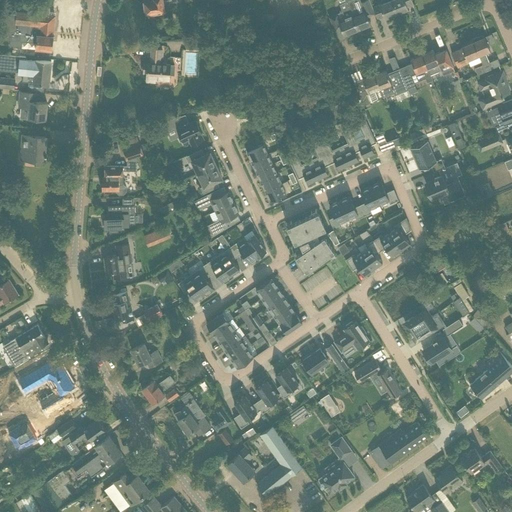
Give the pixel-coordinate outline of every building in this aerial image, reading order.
[(147,11),(148,14),(165,11),(163,0),(169,0),(169,1),(176,0),(143,0),(145,12),(147,11)] [(344,0),(345,1),(356,29),(369,24),(366,16),(374,13),(369,0),(364,0),(360,2),(358,0),(344,0)] [(396,13),(390,0),(379,0),(380,2),(379,3),(378,2),(372,5),(377,18),(384,16),(385,18),(396,13)] [(390,0),(396,13),(408,8),(407,7),(413,4),(411,0),(390,0)] [(356,29),(345,1),(339,4),(344,18),(339,20),(337,12),(328,15),(335,31),(341,28),(344,34),(356,29)] [(50,7),(41,3),(40,2),(29,6),(28,11),(16,10),(16,11),(0,16),(0,30),(11,32),(9,45),(21,46),(22,41),(35,42),(35,48),(52,50),(53,36),(53,35),(55,15),(49,14),(50,7)] [(256,24),(257,32),(266,31),(265,23),(256,24)] [(478,55),(482,64),(485,71),(500,65),(497,58),(489,62),(484,52),(490,50),(484,36),(479,38),(478,36),(472,39),(472,41),(473,41),(479,54),(478,55)] [(467,59),(478,55),(479,54),(473,41),(472,41),(461,46),(462,48),(451,52),(457,66),(468,62),(467,59)] [(144,63),(144,72),(147,72),(146,80),(155,80),(155,79),(169,79),(169,74),(174,75),(174,63),(170,63),(166,63),(166,62),(161,61),(162,60),(162,50),(151,49),(150,63),(144,63)] [(433,49),(422,54),(430,74),(438,71),(440,75),(443,74),(454,70),(445,49),(435,54),(433,49)] [(0,69),(23,72),(22,81),(33,82),(48,84),(51,61),(34,59),(34,60),(25,59),(25,56),(0,53),(0,69)] [(430,74),(422,54),(410,58),(412,63),(399,68),(407,88),(410,93),(417,91),(414,85),(413,82),(425,77),(427,81),(432,79),(430,74)] [(482,64),(474,68),(477,74),(485,71),(482,64)] [(385,69),(374,73),(380,87),(382,93),(383,96),(394,92),(395,94),(407,88),(400,72),(388,76),(385,69)] [(478,100),(482,109),(505,100),(502,95),(510,92),(505,79),(506,78),(503,70),(483,78),(483,80),(477,82),(480,90),(487,88),(490,96),(478,100)] [(380,87),(374,73),(354,82),(363,105),(383,96),(382,93),(380,87)] [(0,77),(0,87),(13,89),(14,88),(14,79),(0,77)] [(20,118),(28,118),(28,117),(45,118),(46,101),(38,101),(38,93),(20,91),(19,106),(21,107),(20,118)] [(502,103),(491,108),(497,124),(494,126),(497,133),(511,126),(511,104),(504,108),(502,103)] [(180,141),(182,140),(183,140),(189,138),(192,144),(203,139),(200,133),(201,132),(195,121),(189,123),(185,114),(172,118),(163,122),(167,132),(174,128),(180,141)] [(376,142),(365,118),(358,122),(364,134),(356,138),(354,135),(353,136),(360,149),(363,158),(374,153),(370,145),(376,142)] [(454,122),(447,124),(459,149),(466,147),(454,122)] [(355,152),(360,149),(353,136),(354,135),(350,125),(342,129),(348,141),(339,145),(348,165),(358,160),(355,152)] [(406,135),(409,140),(424,134),(422,128),(406,135)] [(383,132),(375,135),(382,151),(402,143),(399,136),(387,142),(383,132)] [(476,141),(480,151),(502,142),(499,132),(476,141)] [(46,153),(44,153),(45,136),(21,134),(20,158),(44,160),(44,155),(46,155),(46,153)] [(348,165),(339,145),(331,149),(326,136),(318,140),(329,164),(334,161),(338,169),(348,165)] [(329,164),(318,140),(311,143),(317,156),(309,160),(318,179),(328,174),(324,166),(329,164)] [(427,140),(410,147),(419,168),(430,164),(433,171),(445,166),(441,158),(435,160),(427,140)] [(247,151),(251,161),(268,153),(263,143),(247,151)] [(127,163),(136,163),(137,155),(143,153),(140,146),(123,152),(126,159),(127,159),(127,163)] [(192,160),(198,173),(216,164),(209,151),(204,154),(201,148),(185,156),(188,162),(192,160)] [(287,154),(298,178),(304,175),(308,183),(318,179),(309,160),(301,163),(295,151),(287,154)] [(251,161),(256,171),(272,163),(268,153),(251,161)] [(180,158),(174,161),(177,167),(183,164),(180,158)] [(460,188),(455,176),(462,173),(456,161),(438,169),(441,176),(431,180),(432,182),(426,185),(429,192),(431,199),(435,197),(435,196),(440,194),(444,203),(452,200),(449,193),(460,188)] [(256,171),(260,181),(277,173),(272,163),(256,171)] [(216,164),(198,173),(203,185),(200,187),(202,193),(219,186),(216,180),(222,178),(216,164)] [(102,190),(112,190),(117,190),(117,192),(118,193),(122,194),(126,191),(126,186),(122,183),(122,165),(104,165),(104,176),(102,176),(102,190)] [(260,181),(265,191),(281,183),(277,173),(260,181)] [(287,180),(282,183),(286,192),(291,190),(287,180)] [(379,204),(388,200),(390,203),(398,200),(393,189),(386,192),(381,181),(370,186),(379,204)] [(281,183),(265,191),(270,201),(286,193),(281,183)] [(360,204),(365,215),(371,212),(370,208),(379,204),(370,186),(360,191),(365,202),(360,204)] [(233,202),(228,190),(217,196),(215,190),(194,200),(198,209),(210,203),(212,204),(215,210),(233,202)] [(365,215),(360,204),(354,207),(349,196),(339,200),(348,218),(357,214),(358,218),(365,215)] [(177,209),(173,200),(161,206),(165,215),(177,209)] [(348,218),(339,200),(329,205),(334,216),(329,218),(334,229),(340,226),(338,223),(348,218)] [(238,213),(233,202),(215,210),(218,217),(217,220),(206,225),(211,237),(231,225),(228,218),(238,213)] [(135,223),(134,204),(108,205),(108,214),(110,214),(110,217),(103,217),(104,228),(109,228),(109,232),(118,232),(118,228),(124,227),(124,226),(128,226),(128,224),(135,223)] [(318,212),(287,226),(294,242),(325,228),(318,212)] [(396,228),(389,232),(401,250),(410,243),(403,234),(411,229),(406,217),(394,225),(396,228)] [(496,225),(500,235),(510,231),(506,221),(496,225)] [(143,235),(148,246),(170,237),(165,226),(143,235)] [(366,230),(359,234),(362,238),(369,234),(366,230)] [(381,234),(374,239),(380,250),(385,247),(391,256),(401,250),(389,232),(383,237),(381,234)] [(254,234),(245,240),(257,257),(265,251),(254,234)] [(323,236),(295,256),(306,270),(333,250),(323,236)] [(308,239),(300,244),(302,249),(310,244),(309,243),(308,239)] [(368,247),(362,251),(373,269),(382,262),(376,253),(380,250),(374,239),(366,244),(368,247)] [(235,242),(230,246),(237,256),(241,253),(248,263),(257,257),(245,240),(238,246),(235,242)] [(104,256),(106,272),(114,271),(114,278),(126,276),(124,262),(131,261),(128,243),(116,245),(117,254),(104,256)] [(339,245),(342,254),(349,252),(346,243),(339,245)] [(227,253),(219,258),(231,275),(239,269),(232,259),(237,256),(230,246),(225,250),(227,253)] [(373,269),(362,251),(356,255),(354,253),(346,258),(353,269),(357,266),(364,275),(373,269)] [(209,260),(204,264),(211,274),(215,271),(222,281),(231,275),(219,258),(212,264),(209,260)] [(201,271),(193,276),(205,293),(213,287),(206,277),(211,274),(204,264),(199,268),(201,271)] [(442,273),(436,276),(442,285),(447,281),(442,273)] [(183,278),(178,282),(184,293),(189,289),(196,299),(205,293),(193,276),(186,282),(183,278)] [(262,298),(277,287),(271,278),(256,289),(262,298)] [(0,303),(17,293),(9,279),(0,284),(0,303)] [(464,280),(454,285),(466,308),(472,305),(469,298),(472,296),(464,280)] [(268,306),(284,295),(277,287),(262,298),(268,306)] [(127,291),(111,294),(113,303),(112,303),(116,318),(122,316),(123,320),(134,318),(131,305),(130,305),(127,291)] [(274,315),(288,305),(290,304),(284,295),(268,306),(274,315)] [(428,298),(412,309),(416,315),(405,322),(408,327),(407,328),(409,331),(432,316),(428,310),(433,306),(430,300),(428,298)] [(248,307),(250,306),(247,301),(241,304),(243,306),(245,309),(248,307)] [(144,311),(149,320),(162,313),(157,304),(144,311)] [(280,324),(296,313),(290,304),(288,305),(274,315),(280,324)] [(245,309),(240,313),(239,313),(243,318),(247,315),(248,314),(248,313),(245,309)] [(213,332),(228,321),(222,312),(206,323),(213,332)] [(438,312),(432,316),(409,331),(411,334),(412,334),(416,339),(427,332),(428,335),(445,324),(438,312)] [(286,333),(302,322),(296,313),(280,324),(286,333)] [(263,322),(257,314),(252,317),(258,326),(263,322)] [(474,317),(469,322),(474,326),(478,322),(474,317)] [(458,318),(442,328),(447,335),(463,324),(458,318)] [(346,332),(334,341),(341,351),(354,343),(357,348),(369,340),(364,333),(366,332),(361,326),(360,327),(355,320),(352,322),(352,321),(345,325),(346,326),(343,328),(346,332)] [(219,341),(234,330),(228,321),(213,332),(219,341)] [(256,327),(252,322),(248,325),(251,330),(256,327)] [(7,343),(3,345),(9,355),(14,365),(28,358),(26,355),(40,347),(48,342),(37,325),(7,343)] [(269,331),(265,325),(260,329),(264,334),(269,331)] [(225,349),(240,338),(234,330),(219,341),(225,349)] [(273,336),(269,331),(264,334),(268,339),(273,336)] [(436,340),(434,342),(433,341),(433,342),(423,349),(428,357),(430,361),(431,362),(435,360),(439,365),(461,351),(456,344),(450,348),(443,336),(437,340),(436,339),(436,340)] [(246,347),(240,338),(225,349),(231,358),(246,347)] [(149,352),(145,342),(131,349),(138,363),(145,360),(149,367),(162,360),(157,349),(149,352)] [(332,343),(325,347),(335,362),(342,357),(332,343)] [(253,356),(246,347),(231,358),(237,367),(253,356)] [(320,348),(302,361),(311,373),(328,360),(320,348)] [(484,363),(488,368),(469,384),(481,398),(511,371),(511,365),(498,350),(484,363)] [(187,352),(185,357),(192,361),(195,356),(187,352)] [(376,360),(354,374),(359,381),(372,373),(374,376),(378,374),(388,390),(392,397),(401,391),(387,368),(382,371),(380,368),(376,360)] [(51,362),(21,380),(21,381),(23,380),(29,389),(50,377),(59,392),(54,395),(57,400),(53,402),(56,407),(50,411),(50,412),(73,397),(68,389),(72,387),(69,381),(68,380),(71,379),(61,364),(55,368),(51,362)] [(298,383),(286,366),(275,373),(282,383),(277,387),(284,398),(290,393),(288,390),(298,383)] [(161,390),(174,380),(169,374),(157,383),(154,380),(142,389),(152,403),(164,394),(161,390)] [(262,397),(255,402),(263,412),(270,407),(268,404),(278,397),(267,379),(255,387),(262,397)] [(165,395),(170,400),(178,394),(174,388),(165,395)] [(247,419),(257,412),(252,404),(245,394),(234,402),(241,412),(234,417),(241,427),(249,422),(247,419)] [(174,413),(178,420),(187,433),(194,428),(198,435),(210,426),(202,415),(196,420),(190,412),(192,411),(186,404),(174,413)] [(396,404),(391,408),(394,413),(399,410),(396,404)] [(303,406),(296,410),(301,417),(307,412),(303,406)] [(221,407),(216,411),(226,424),(231,420),(221,407)] [(35,416),(17,427),(27,443),(45,432),(35,416)] [(56,429),(62,437),(76,427),(70,419),(56,429)] [(61,440),(72,454),(79,449),(75,443),(86,433),(91,440),(105,430),(97,419),(84,429),(82,426),(61,440)] [(378,445),(369,451),(382,468),(427,435),(421,427),(417,421),(403,430),(401,428),(378,445)] [(281,464),(257,483),(266,495),(302,466),(270,426),(258,436),(281,464)] [(218,433),(226,444),(232,439),(224,428),(218,433)] [(107,462),(113,458),(121,452),(109,435),(62,468),(70,479),(83,469),(88,476),(106,462),(107,462)] [(330,444),(340,458),(351,450),(341,436),(330,444)] [(247,461),(252,456),(244,447),(227,463),(243,480),(255,469),(247,461)] [(461,457),(466,465),(471,472),(478,467),(479,468),(488,462),(494,470),(501,465),(491,450),(481,456),(475,447),(461,457)] [(327,489),(329,493),(338,486),(339,487),(346,482),(345,481),(353,475),(343,460),(337,464),(338,466),(329,472),(328,471),(319,478),(321,481),(320,481),(325,490),(327,489)] [(435,479),(441,487),(445,493),(462,481),(457,473),(457,472),(451,464),(444,469),(446,471),(435,479)] [(70,479),(62,468),(31,491),(47,511),(63,500),(72,494),(64,484),(70,479)] [(121,510),(149,489),(137,474),(130,479),(125,473),(113,482),(104,489),(121,510)] [(413,493),(406,498),(416,511),(422,511),(429,508),(431,511),(449,511),(450,511),(442,500),(437,503),(423,484),(412,492),(413,493)] [(21,498),(28,511),(41,511),(30,493),(21,498)] [(187,511),(173,495),(162,505),(153,496),(141,506),(145,511),(153,511),(160,507),(163,511),(187,511)] [(472,502),(480,511),(486,507),(479,497),(472,502)]
